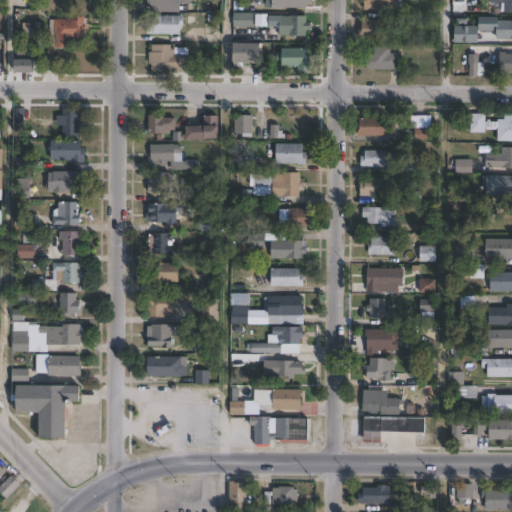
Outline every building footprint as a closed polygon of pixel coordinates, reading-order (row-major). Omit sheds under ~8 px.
[(147,0),(147,10),(179,10),(178,0),(147,0)] [(315,0),(315,6),(309,6),(309,8),(283,9),(283,0),(315,0)] [(394,0),(394,11),(365,11),(365,0),(394,0)] [(511,0),(511,14),(507,14),(507,4),(495,4),(495,0),(511,0)] [(254,1),(253,12),(234,12),(234,1),(254,1)] [(255,14),(254,27),(234,26),(234,13),(255,14)] [(86,17),(86,25),(86,32),(85,32),(85,43),(72,42),(72,49),(50,48),(51,20),(55,20),(55,19),(72,19),(72,16),(86,17)] [(181,35),(148,35),(148,16),(185,17),(185,26),(181,26),(181,35)] [(312,23),(312,32),(308,32),(308,38),(290,37),(290,36),(280,36),(280,27),(276,27),(276,16),(308,17),(308,23),(312,23)] [(498,31),(479,31),(479,17),(498,17),(498,31)] [(384,20),(384,40),(361,39),(361,28),(363,28),(363,20),(384,20)] [(511,21),(511,39),(498,39),(498,21),(511,21)] [(262,64),(235,63),(235,44),(262,44),(262,64)] [(190,49),(190,55),(191,55),(191,71),(152,71),(152,64),(150,64),(150,52),(152,52),(152,45),(175,46),(175,48),(190,49)] [(392,47),(392,54),(400,54),(400,69),(367,69),(368,54),(371,54),(371,47),(392,47)] [(55,49),(55,56),(60,56),(60,71),(43,71),(43,56),(49,56),(49,49),(55,49)] [(310,49),(310,53),(313,53),(313,66),(310,66),(310,72),(300,72),(300,68),(278,67),(278,53),(283,53),(283,49),(310,49)] [(35,50),(35,60),(36,60),(36,74),(15,74),(15,60),(18,60),(18,50),(35,50)] [(511,55),(511,74),(502,74),(503,52),(508,52),(508,55),(511,55)] [(480,55),(479,77),(469,77),(470,55),(480,55)] [(81,108),(80,117),(84,117),(84,123),(80,123),(80,135),(63,135),(63,124),(57,124),(57,114),(63,114),(63,108),(81,108)] [(165,114),(165,116),(177,116),(177,129),(171,129),(171,133),(150,133),(150,114),(165,114)] [(487,115),(486,133),(472,133),(472,114),(487,115)] [(511,115),(511,142),(499,142),(499,129),(487,129),(487,122),(500,122),(500,120),(506,120),(506,115),(511,115)] [(254,116),(254,138),(244,138),(244,134),(236,134),(236,116),(254,116)] [(433,116),(433,142),(416,141),(416,129),(412,129),(412,116),(433,116)] [(219,117),(219,127),(221,127),(221,141),(185,141),(185,136),(188,136),(188,127),(205,127),(205,117),(219,117)] [(385,119),(385,121),(397,121),(397,133),(391,133),(391,136),(385,136),(385,137),(360,137),(360,127),(361,127),(361,119),(385,119)] [(287,135),(286,139),(268,139),(268,125),(281,126),(281,132),(284,132),(284,135),(287,135)] [(82,139),(82,147),(86,147),(86,159),(86,161),(72,161),(72,160),(52,160),(52,139),(82,139)] [(175,143),(175,144),(183,144),(184,160),(201,160),(201,169),(172,169),(172,161),(152,161),(152,153),(151,153),(150,147),(151,147),(151,144),(175,143)] [(305,145),(305,153),(308,153),(308,166),(299,166),(299,164),(277,164),(277,144),(305,145)] [(511,168),(487,168),(488,154),(503,154),(503,148),(511,148),(511,168)] [(398,152),(398,160),(399,160),(399,166),(387,166),(387,168),(362,167),(362,156),(367,156),(367,151),(388,151),(388,152),(398,152)] [(29,157),(29,160),(43,160),(43,168),(16,168),(16,157),(29,157)] [(473,173),(457,173),(457,161),(473,161),(473,173)] [(83,170),(83,171),(88,171),(88,190),(67,190),(67,191),(55,191),(49,191),(49,189),(47,189),(47,177),(50,177),(50,172),(54,172),(54,171),(83,170)] [(184,184),(184,195),(161,195),(161,192),(149,192),(149,171),(191,171),(191,184),(184,184)] [(302,173),(302,183),(303,183),(303,188),(301,188),(301,198),(274,198),(274,175),(284,175),(284,173),(302,173)] [(511,176),(511,195),(486,195),(486,176),(511,176)] [(390,179),(390,183),(394,183),(394,197),(362,197),(362,183),(366,183),(366,179),(390,179)] [(31,197),(16,198),(16,184),(31,184),(31,197)] [(207,202),(185,202),(185,189),(207,189),(207,202)] [(479,205),(448,204),(449,193),(479,194),(479,205)] [(78,201),(78,214),(81,214),(81,224),(54,224),(54,215),(59,215),(59,201),(78,201)] [(178,211),(178,224),(168,224),(168,221),(148,221),(148,211),(151,211),(151,203),(185,203),(185,211),(178,211)] [(392,208),(392,210),(396,210),(396,217),(399,217),(399,226),(383,226),(383,223),(369,223),(369,218),(364,218),(364,208),(392,208)] [(313,209),(313,226),(309,226),(309,228),(292,228),(292,227),(280,227),(281,210),(289,211),(289,209),(313,209)] [(38,227),(20,227),(20,213),(38,214),(38,227)] [(440,231),(426,231),(426,213),(440,213),(440,217),(440,231)] [(82,237),(82,239),(84,239),(84,245),(81,245),(81,255),(64,255),(64,240),(60,240),(60,236),(60,231),(82,230),(82,237)] [(174,232),(174,237),(174,244),(180,244),(180,253),(154,253),(154,251),(150,251),(150,237),(150,234),(154,234),(154,232),(174,232)] [(266,249),(249,249),(249,238),(249,236),(266,236),(266,238),(266,249)] [(383,236),(383,237),(397,237),(397,239),(397,254),(369,254),(369,242),(373,242),(373,239),(373,237),(380,237),(380,236),(383,236)] [(511,258),(487,258),(488,240),(488,238),(511,238),(511,258)] [(304,241),(304,245),(308,245),(308,253),(305,253),(305,258),(272,258),(272,241),(304,241)] [(438,245),(438,262),(421,262),(421,245),(438,245)] [(220,262),(206,262),(206,248),(220,248),(220,262)] [(82,262),(82,268),(85,268),(85,276),(82,276),(82,282),(77,282),(77,283),(73,283),(73,282),(64,282),(64,280),(58,280),(58,290),(33,291),(33,279),(54,279),(54,262),(82,262)] [(180,282),(149,282),(149,271),(154,271),(154,262),(180,262),(180,282)] [(486,264),(486,278),(472,278),(472,277),(458,277),(458,266),(472,266),(472,264),(486,264)] [(301,268),(301,274),(306,274),(306,286),(272,286),(272,268),(301,268)] [(406,268),(405,286),(396,286),(396,292),(368,292),(368,268),(406,268)] [(511,272),(511,291),(492,291),(492,272),(511,272)] [(209,292),(196,292),(196,282),(208,282),(208,276),(218,276),(218,289),(209,289),(209,292)] [(437,279),(436,292),(420,291),(421,277),(437,279)] [(250,323),(232,324),(232,309),(234,309),(234,292),(239,292),(239,285),(249,285),(250,323)] [(32,291),(32,292),(38,292),(38,304),(32,304),(32,307),(27,307),(27,304),(19,304),(19,299),(17,299),(17,296),(19,296),(19,292),(24,292),(24,291),(32,291)] [(81,300),(80,313),(71,313),(70,316),(61,316),(61,292),(78,292),(77,300),(81,300)] [(166,317),(150,317),(149,292),(172,292),(172,314),(166,314),(166,317)] [(305,295),(305,315),(269,315),(269,314),(266,314),(265,297),(269,297),(269,296),(305,295)] [(478,308),(462,308),(462,295),(478,295),(478,308)] [(222,321),(203,321),(203,298),(222,298),(222,321)] [(387,298),(387,309),(393,309),(393,318),(370,317),(370,316),(371,316),(371,311),(368,311),(368,304),(371,304),(371,298),(387,298)] [(492,301),(491,307),(508,307),(508,303),(511,303),(511,325),(490,325),(490,319),(484,319),(485,301),(492,301)] [(173,323),(173,326),(176,326),(176,329),(173,329),(173,344),(173,347),(163,347),(163,345),(149,345),(149,325),(153,325),(153,323),(173,323)] [(81,325),(81,330),(85,330),(85,341),(82,341),(82,345),(47,345),(47,333),(40,333),(40,325),(81,325)] [(304,326),(304,331),(306,331),(306,336),(304,336),(304,338),(302,338),(302,344),(283,344),(283,353),(252,353),(252,351),(248,351),(248,344),(253,344),(253,343),(281,343),(281,335),(275,335),(275,327),(282,327),(282,326),(304,326)] [(397,329),(397,338),(401,338),(401,349),(380,349),(380,354),(369,354),(369,341),(367,341),(367,328),(397,329)] [(511,329),(511,347),(510,347),(510,349),(501,349),(501,347),(490,347),(490,351),(486,350),(486,355),(462,355),(462,356),(453,356),(453,346),(463,346),(463,347),(480,348),(480,338),(486,338),(486,335),(490,335),(490,332),(487,332),(487,329),(511,329)] [(30,330),(30,337),(30,351),(14,351),(14,330),(30,330)] [(81,355),(81,366),(82,366),(82,376),(49,375),(49,372),(49,364),(49,362),(47,362),(47,360),(49,360),(49,355),(81,355)] [(189,376),(148,376),(148,356),(189,356),(189,376)] [(392,370),(392,380),(381,380),(381,378),(367,378),(367,367),(369,367),(369,365),(372,365),(372,357),(396,357),(396,370),(392,370)] [(511,358),(511,376),(489,376),(489,367),(484,367),(484,358),(511,358)] [(307,366),(307,374),(304,374),(304,376),(265,375),(265,359),(304,360),(304,366),(307,366)] [(30,368),(30,380),(18,379),(18,382),(13,382),(13,368),(17,368),(17,366),(23,366),(23,368),(30,368)] [(210,383),(196,384),(196,370),(210,370),(210,383)] [(465,372),(465,384),(448,384),(448,371),(465,372)] [(81,386),(81,399),(81,401),(72,401),(72,403),(72,404),(68,403),(67,438),(66,438),(40,437),(40,412),(34,412),(34,415),(31,415),(31,412),(18,412),(18,400),(11,400),(11,394),(18,394),(18,384),(81,385),(81,386)] [(479,385),(479,398),(459,398),(460,385),(479,385)] [(305,389),(304,396),(303,409),(274,408),(274,389),(305,389)] [(402,399),(401,414),(382,414),(382,412),(379,412),(372,412),(372,411),(364,411),(365,389),(389,390),(389,398),(402,399)] [(498,394),(498,395),(511,395),(511,413),(496,413),(496,412),(483,412),(483,396),(489,396),(489,394),(498,394)] [(245,414),(231,414),(231,404),(231,401),(245,401),(245,414)] [(272,416),(272,444),(255,444),(255,422),(251,422),(251,416),(272,416)] [(431,426),(431,432),(383,431),(383,442),(367,441),(367,416),(427,417),(427,426),(431,426)] [(291,438),(276,439),(276,418),(291,418),(291,438)] [(511,439),(491,439),(491,431),(485,430),(485,435),(475,435),(476,419),(511,419),(511,439)] [(462,422),(462,425),(464,425),(464,438),(465,438),(465,439),(466,439),(466,443),(464,443),(464,444),(454,444),(454,422),(462,422)] [(21,484),(8,499),(0,491),(0,487),(12,475),(21,484)] [(248,483),(248,508),(230,507),(231,481),(236,481),(236,482),(248,483)] [(411,482),(411,511),(389,511),(389,504),(403,505),(404,498),(392,498),(392,504),(360,503),(360,492),(364,492),(364,487),(379,488),(379,484),(388,485),(391,485),(391,482),(411,482)] [(475,484),(475,498),(458,498),(458,495),(456,495),(456,492),(459,492),(459,483),(475,484)] [(295,487),(295,489),(298,489),(298,503),(293,503),(293,506),(274,505),(266,504),(266,491),(273,491),(273,487),(280,488),(280,486),(295,487)] [(511,490),(511,510),(487,510),(487,498),(484,498),(484,490),(511,490)]
